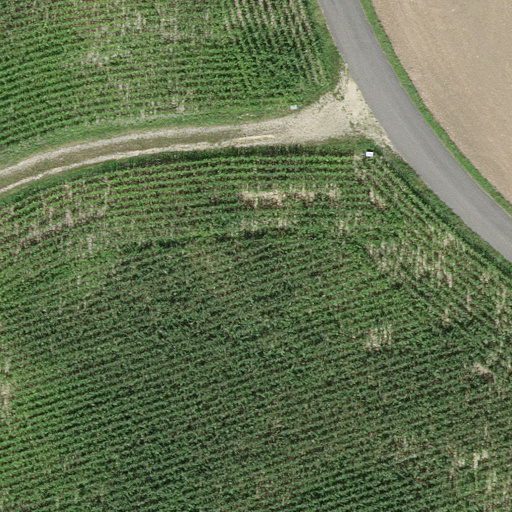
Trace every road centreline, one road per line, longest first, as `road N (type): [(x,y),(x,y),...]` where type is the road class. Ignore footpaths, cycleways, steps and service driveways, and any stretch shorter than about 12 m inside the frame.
road 1 (track): [(392,124),(90,153),(0,180)]
road 2 (unclassified): [(331,0),(392,124),(511,236)]
